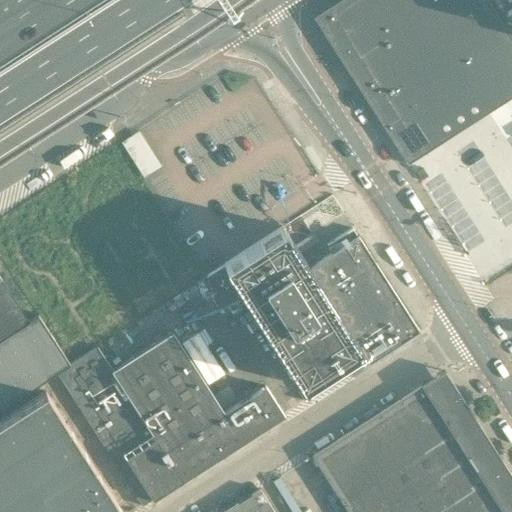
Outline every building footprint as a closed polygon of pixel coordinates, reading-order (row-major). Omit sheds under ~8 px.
[(511,39),(486,0),(337,0),(312,16),(407,164),(441,142),(431,126),(477,96),(488,112),(511,96),(511,39)] [(417,167),(446,217),(466,205),(437,155),(417,167)] [(418,329),(352,228),(326,244),(331,252),(307,267),(291,243),(282,228),(281,226),(223,264),(244,295),(302,385),(359,349),(367,361),(418,329)] [(244,295),(223,264),(205,275),(205,276),(225,307),(244,295)] [(0,407),(55,371),(68,363),(36,313),(27,319),(0,277),(0,407)] [(171,332),(165,335),(149,311),(68,363),(55,371),(141,505),(151,499),(152,500),(283,415),(264,386),(223,412),(171,332)] [(511,511),(511,475),(443,369),(310,455),(347,511),(511,511)] [(0,511),(122,511),(44,390),(0,419),(0,511)] [(274,511),(259,488),(221,511),(274,511)]
